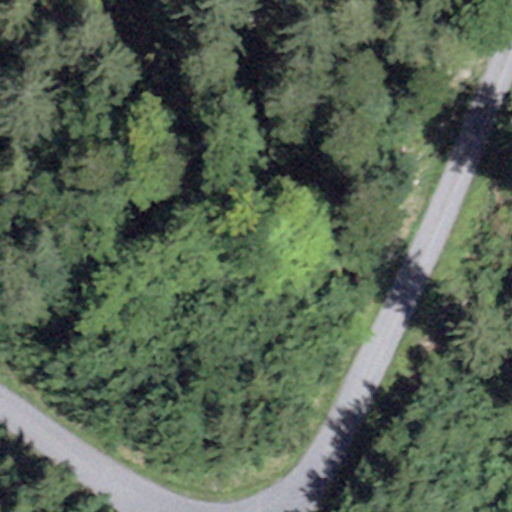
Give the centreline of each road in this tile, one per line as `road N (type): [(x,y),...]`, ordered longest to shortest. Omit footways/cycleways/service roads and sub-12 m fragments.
road 1 (unclassified): [(264,511),(300,490),(327,454),(511,38)]
road 2 (unclassified): [(0,398),(173,511)]
